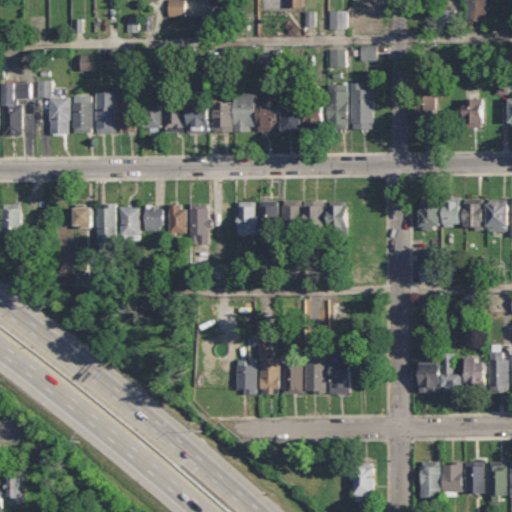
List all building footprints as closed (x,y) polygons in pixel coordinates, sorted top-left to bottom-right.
[(188,0),(170,0),(170,15),(188,15),(188,0)] [(231,0),(212,0),(212,17),(231,17),(231,0)] [(304,8),(304,0),(288,0),(288,7),(304,8)] [(486,20),(486,0),(468,0),(468,20),(486,20)] [(329,27),(329,9),(345,8),(345,27),(329,27)] [(304,25),(304,10),(311,10),(312,25),(304,25)] [(81,30),(81,16),(74,16),(73,30),(81,30)] [(139,32),(139,17),(129,17),(129,32),(139,32)] [(379,44),(361,44),(361,60),(379,60),(379,44)] [(347,48),(331,48),(331,66),(347,66),(347,48)] [(80,67),(80,52),(90,52),(90,67),(80,67)] [(259,70),(258,52),(269,52),(270,71),(259,70)] [(496,92),(495,74),(504,74),(504,92),(496,92)] [(52,79),(39,80),(39,97),(51,97),(51,134),(71,133),(71,96),(53,96),(52,79)] [(4,82),(4,135),(24,134),(24,99),(33,99),(33,82),(4,82)] [(353,128),(375,128),(375,82),(353,82),(353,128)] [(350,83),(330,83),(330,128),(350,128),(350,83)] [(302,130),(302,85),(284,85),(284,130),(302,130)] [(97,90),(97,132),(117,132),(117,90),(97,90)] [(215,131),(281,131),(281,101),(257,101),(257,92),(237,92),(237,102),(216,102),(215,131)] [(94,132),(94,94),(75,94),(75,132),(94,132)] [(438,125),(438,94),(419,94),(419,125),(438,125)] [(138,97),(121,97),(121,132),(138,132),(138,97)] [(484,126),(484,98),(465,98),(465,126),(484,126)] [(190,131),(212,131),(212,99),(190,99),(190,131)] [(325,129),(305,129),(305,103),(313,103),(313,99),(317,99),(317,102),(324,102),(325,129)] [(185,102),(166,102),(166,130),(185,130),(185,102)] [(147,131),(162,131),(162,103),(147,103),(147,131)] [(462,197),(445,197),(445,227),(462,227),(462,197)] [(442,198),(421,198),(421,229),(442,229),(442,198)] [(465,198),(465,227),(486,227),(486,198),(465,198)] [(489,226),(511,226),(511,198),(489,198),(489,226)] [(239,200),(239,233),(279,233),(279,200),(239,200)] [(284,226),(304,226),(304,200),(284,200),(284,226)] [(327,229),(327,200),(308,200),(308,229),(327,229)] [(350,230),(350,200),(330,200),(330,230),(350,230)] [(191,202),(191,243),(212,243),(212,202),(191,202)] [(23,237),(23,203),(4,203),(4,237),(23,237)] [(94,226),(94,203),(75,203),(75,226),(94,226)] [(99,245),(117,245),(117,203),(99,203),(99,245)] [(165,229),(165,203),(146,203),(146,229),(165,229)] [(170,203),(170,233),(188,233),(188,203),(170,203)] [(142,234),(142,206),(122,206),(122,234),(142,234)] [(372,259),(372,244),(359,243),(359,258),(372,259)] [(420,263),(420,281),(443,281),(443,263),(420,263)] [(357,265),(357,283),(379,283),(379,265),(357,265)] [(75,273),(75,288),(88,287),(87,273),(75,273)] [(308,392),(328,392),(328,339),(308,339),(308,392)] [(492,389),(510,389),(510,353),(501,353),(501,343),(492,343),(492,389)] [(281,392),(281,346),(262,346),(262,392),(281,392)] [(445,390),(465,390),(465,372),(455,372),(455,352),(445,352),(445,390)] [(352,392),(352,355),(332,355),(332,392),(352,392)] [(487,356),(467,356),(468,388),(487,388),(487,356)] [(421,391),(443,391),(443,357),(421,357),(421,391)] [(284,392),(304,392),(304,358),(285,358),(284,392)] [(258,360),(239,359),(238,390),(258,391),(258,360)] [(443,497),(443,459),(423,459),(423,497),(443,497)] [(464,494),(464,460),(445,460),(445,494),(464,494)] [(487,492),(487,460),(467,460),(467,492),(487,492)] [(509,460),(490,460),(490,495),(509,495),(509,460)] [(355,500),(375,500),(375,462),(355,462),(355,500)] [(27,507),(27,474),(7,474),(7,507),(27,507)]
